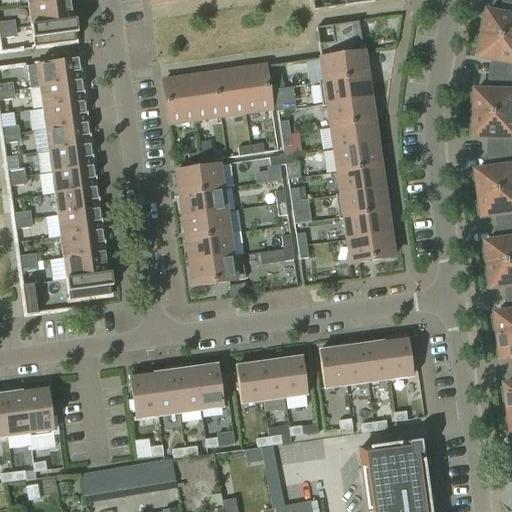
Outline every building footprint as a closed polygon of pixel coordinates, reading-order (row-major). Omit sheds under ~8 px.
[(71,22),(71,21),(69,1),(27,7),(30,27),(71,22)] [(483,14),(479,32),(483,33),(482,35),(511,41),(511,3),(510,3),(507,17),(502,16),(502,15),(487,12),(486,15),(483,14)] [(75,21),(71,21),(71,22),(30,27),(33,48),(74,43),(73,34),(76,34),(75,21)] [(11,22),(0,23),(0,31),(12,30),(11,22)] [(357,22),(330,26),(332,43),(318,45),(320,59),(362,53),(357,22)] [(13,38),(12,30),(0,31),(0,34),(1,40),(13,38)] [(478,37),(475,55),(478,56),(478,59),(493,62),(493,60),(499,61),(496,77),(511,78),(511,41),(482,35),(482,38),(478,37)] [(365,77),(362,53),(320,59),(323,82),(323,83),(365,77)] [(80,82),(76,60),(26,67),(29,89),(39,88),(80,82)] [(264,67),(238,71),(244,113),(270,110),(264,67)] [(244,113),(238,71),(213,75),(219,117),(244,113)] [(282,73),(271,74),(273,90),(284,89),(282,73)] [(219,117),(213,75),(188,79),(194,121),(219,117)] [(369,99),(365,77),(323,83),(323,82),(318,83),(322,107),(327,106),(326,105),(369,99)] [(471,94),(470,112),(473,113),(511,115),(511,78),(496,77),(495,93),(490,93),(490,92),(474,91),(474,94),(471,94)] [(194,121),(188,79),(162,82),(168,125),(194,121)] [(82,104),(80,82),(39,88),(41,109),(82,104)] [(286,104),(284,89),(273,90),(276,106),(286,104)] [(0,102),(8,101),(7,93),(0,94),(0,102)] [(372,122),(369,99),(326,105),(327,106),(330,128),(372,122)] [(85,125),(82,104),(41,109),(44,131),(85,125)] [(470,118),(470,136),(473,136),(473,139),(488,140),(488,138),(494,138),(494,154),(511,153),(511,115),(473,113),(473,118),(470,118)] [(288,118),(277,119),(280,135),(285,135),(291,134),(288,118)] [(375,144),(372,122),(330,128),(333,151),(375,144)] [(11,124),(0,125),(0,131),(0,134),(13,132),(11,124)] [(88,147),(85,125),(44,131),(47,152),(88,147)] [(14,140),(13,132),(0,134),(1,142),(14,140)] [(293,150),(291,134),(285,135),(280,135),(282,151),(293,150)] [(379,167),(375,144),(333,151),(336,173),(379,167)] [(261,145),(249,147),(250,156),(263,154),(261,145)] [(91,168),(88,147),(47,152),(50,174),(91,168)] [(250,156),(249,147),(237,148),(238,157),(250,156)] [(212,152),(199,154),(201,163),(213,161),(212,152)] [(475,175),(472,175),(474,193),(477,193),(478,195),(511,190),(511,153),(494,154),(496,170),(490,171),(490,169),(474,172),(475,175)] [(201,163),(199,154),(187,156),(188,165),(201,163)] [(293,155),(281,157),(282,166),(294,164),(293,155)] [(282,166),(281,157),(268,159),(269,168),(282,166)] [(217,166),(175,172),(178,196),(221,190),(217,166)] [(382,189),(379,167),(336,173),(339,195),(340,196),(382,189)] [(94,190),(91,168),(50,174),(53,195),(94,190)] [(18,171),(6,172),(7,180),(19,179),(18,171)] [(20,186),(19,179),(7,180),(8,188),(20,186)] [(298,186),(287,187),(290,203),(294,202),(300,201),(298,186)] [(385,212),(382,189),(340,196),(339,195),(335,195),(338,220),(343,219),(343,218),(385,212)] [(97,211),(94,190),(53,195),(56,216),(97,211)] [(224,213),(221,190),(178,196),(182,219),(224,213)] [(478,198),(475,198),(477,216),(480,216),(481,219),(496,217),(496,215),(502,215),(504,227),(511,225),(511,190),(478,195),(478,198)] [(282,191),(273,192),(275,204),(284,203),(282,191)] [(303,217),(300,201),(294,202),(290,203),(292,219),(303,217)] [(286,216),(284,203),(275,204),(277,217),(286,216)] [(100,232),(97,211),(56,216),(59,238),(100,232)] [(388,234),(385,212),(343,218),(343,219),(346,240),(388,234)] [(25,221),(24,213),(11,215),(12,223),(25,221)] [(227,235),(224,213),(182,219),(185,241),(227,235)] [(26,229),(25,221),(12,223),(14,231),(26,229)] [(485,246),(481,247),(484,264),(487,264),(487,267),(511,263),(511,225),(504,227),(506,242),(500,242),(500,241),(484,243),(485,246)] [(305,230),(294,231),(296,247),(300,247),(307,246),(305,230)] [(103,254),(100,232),(59,238),(62,259),(103,254)] [(392,258),(388,234),(346,240),(350,265),(392,258)] [(230,257),(227,235),(185,241),(188,263),(230,257)] [(289,236),(280,238),(282,249),(291,248),(289,236)] [(309,261),(307,246),(300,247),(296,247),(299,263),(309,261)] [(293,261),(291,248),(282,249),(284,262),(293,261)] [(106,275),(106,274),(103,254),(62,259),(65,281),(106,275)] [(31,258),(34,275),(48,272),(45,255),(31,258)] [(29,256),(17,257),(18,265),(30,263),(29,256)] [(230,257),(188,263),(192,288),(244,280),(240,256),(230,257)] [(31,271),(30,263),(18,265),(19,273),(31,271)] [(488,269),(485,270),(487,287),(490,287),(491,290),(506,288),(506,287),(511,286),(511,289),(511,263),(487,267),(488,269)] [(110,274),(106,274),(106,275),(65,281),(68,302),(109,296),(108,288),(111,287),(110,274)] [(36,315),(33,293),(22,295),(24,316),(36,315)] [(494,317),(491,318),(494,336),(497,335),(497,337),(511,335),(511,313),(510,314),(509,312),(494,314),(494,317)] [(497,340),(494,341),(497,359),(500,358),(500,362),(511,360),(511,335),(497,337),(497,340)] [(406,341),(383,344),(388,380),(411,377),(406,341)] [(383,344),(362,347),(367,383),(388,380),(383,344)] [(362,347),(340,350),(345,386),(367,383),(362,347)] [(340,350),(318,353),(323,389),(345,386),(340,350)] [(301,359),(278,362),(283,399),(306,396),(301,359)] [(278,362),(257,365),(262,402),(283,399),(278,362)] [(257,365),(234,368),(239,405),(262,402),(257,365)] [(217,367),(194,370),(199,406),(222,403),(217,367)] [(194,370),(173,373),(178,409),(199,406),(194,370)] [(173,373),(151,376),(156,412),(178,409),(173,373)] [(151,376),(129,379),(134,415),(156,412),(151,376)] [(504,389),(501,389),(503,407),(506,407),(507,409),(511,408),(511,384),(504,385),(504,389)] [(46,390),(22,393),(28,435),(51,432),(46,390)] [(22,393),(1,396),(6,438),(28,435),(22,393)] [(405,413),(393,415),(394,423),(406,421),(405,413)] [(350,421),(338,423),(339,431),(351,429),(350,421)] [(384,423),(372,424),(373,432),(385,431),(384,423)] [(373,432),(372,424),(360,426),(362,434),(373,432)] [(300,428),(288,429),(289,438),(301,436),(300,428)] [(279,437),(267,439),(268,447),(280,445),(279,437)] [(216,439),(204,441),(205,449),(217,448),(216,439)] [(268,447),(267,439),(255,441),(256,449),(268,447)] [(428,511),(419,442),(358,451),(366,511),(428,511)] [(161,447),(149,449),(150,457),(162,455),(161,447)] [(195,449),(183,450),(185,459),(197,457),(195,449)] [(185,459),(183,450),(171,452),(173,460),(185,459)] [(123,469),(111,471),(116,498),(127,496),(139,494),(150,493),(162,491),(173,489),(169,461),(157,463),(146,465),(134,467),(123,469)] [(44,463),(32,465),(33,473),(45,471),(44,463)] [(89,474),(77,476),(82,504),(93,502),(105,500),(114,499),(116,498),(111,471),(109,471),(100,473),(89,474)] [(23,472),(11,474),(12,482),(24,481),(23,472)] [(12,482),(11,474),(0,475),(0,479),(1,484),(12,482)] [(299,487),(301,500),(323,497),(321,484),(299,487)] [(24,487),(27,502),(39,500),(36,485),(24,487)] [(223,510),(211,511),(236,511),(234,500),(235,500),(234,494),(226,496),(227,502),(221,502),(223,510)] [(309,511),(308,503),(274,508),(274,511),(309,511)]
